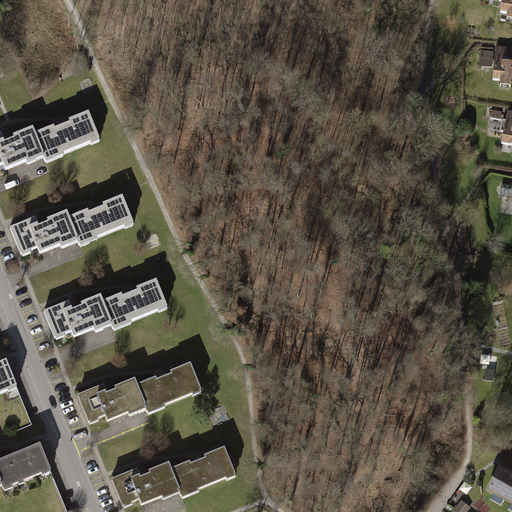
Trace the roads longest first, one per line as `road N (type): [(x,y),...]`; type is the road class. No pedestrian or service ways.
road 1 (track): [(67,0),(179,240),(240,348),(260,479),(282,511)]
road 2 (track): [(432,0),(423,100),(471,417),(462,469)]
road 3 (residential): [(0,282),(95,511)]
